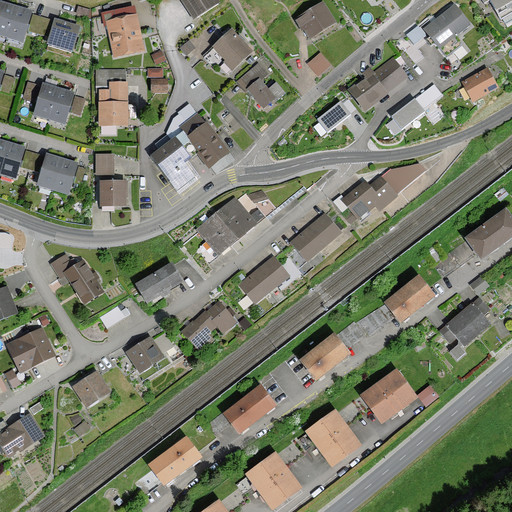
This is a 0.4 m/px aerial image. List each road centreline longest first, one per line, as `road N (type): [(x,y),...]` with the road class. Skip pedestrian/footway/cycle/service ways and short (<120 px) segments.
road 1 (residential): [(158,506),(511,246)]
road 2 (residential): [(353,157),(345,173),(204,290),(87,357)]
road 3 (primary): [(337,511),(511,363)]
road 4 (residential): [(165,27),(182,78),(145,157),(163,221)]
road 5 (tertiary): [(511,110),(418,150),(353,157)]
road 6 (unclassified): [(427,0),(310,99)]
road 7 (residential): [(34,223),(35,260),(87,357)]
road 8 (tertiary): [(163,221),(112,236),(34,223)]
road 9 (residential): [(310,99),(231,0)]
